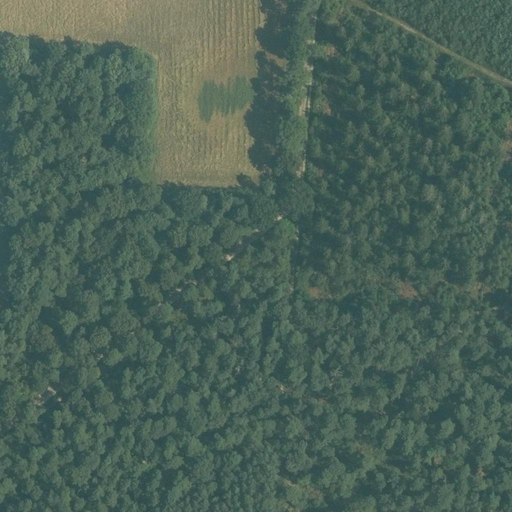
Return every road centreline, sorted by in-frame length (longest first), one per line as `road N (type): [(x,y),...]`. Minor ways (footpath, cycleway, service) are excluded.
road 1 (track): [(0,428),(288,202)]
road 2 (track): [(283,318),(511,307)]
road 3 (track): [(288,202),(298,169),(312,0)]
